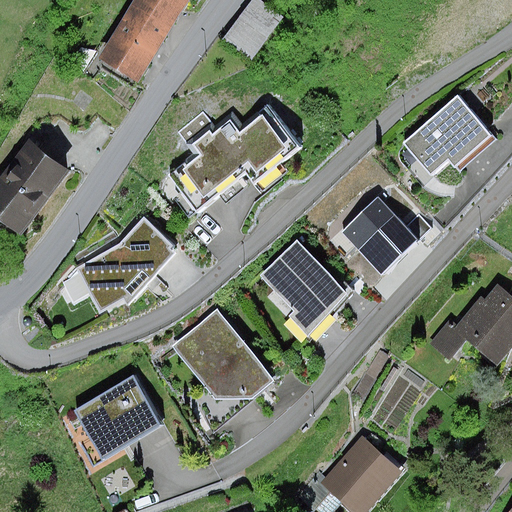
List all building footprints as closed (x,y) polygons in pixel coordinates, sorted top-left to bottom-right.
[(189,0),(134,0),(98,59),(137,84),(189,0)] [(259,0),(252,0),(223,39),(251,61),(284,18),(259,0)] [(493,136),(458,95),(402,143),(431,177),(450,161),(456,168),(493,136)] [(169,176),(197,211),(246,172),(256,184),(302,147),(268,105),(243,125),(232,112),(215,125),(204,110),(176,133),(194,156),(169,176)] [(26,141),(0,175),(0,220),(21,237),(69,173),(26,141)] [(407,227),(377,196),(339,233),(382,277),(431,229),(419,216),(407,227)] [(121,244),(76,267),(99,313),(125,299),(128,306),(176,254),(172,250),(175,247),(144,218),(121,244)] [(350,295),(296,240),(259,277),(293,312),(288,317),(307,336),(350,295)] [(457,326),(455,329),(467,339),(498,365),(511,348),(511,296),(498,285),(485,300),(481,297),(457,326)] [(217,310),(172,348),(204,386),(189,398),(213,433),(274,383),(217,310)] [(455,329),(457,326),(451,320),(430,345),(448,361),(467,339),(455,329)] [(376,380),(365,374),(353,394),(364,400),(376,380)] [(135,375),(73,411),(102,461),(164,426),(135,375)] [(362,436),(326,478),(320,473),(300,496),(318,511),(335,511),(341,506),(348,511),(371,511),(405,474),(362,436)]
